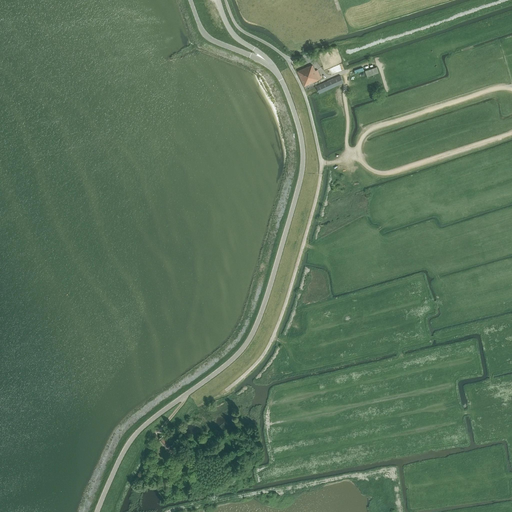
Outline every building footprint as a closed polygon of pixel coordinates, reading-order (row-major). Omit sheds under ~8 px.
[(297,72),(304,86),(321,78),(317,70),(315,71),(312,65),(308,67),(297,72)] [(365,71),(367,76),(378,73),(377,68),(365,71)] [(316,87),(319,94),(343,83),(340,75),(316,87)] [(171,446),(163,436),(159,439),(167,448),(166,449),(168,451),(173,448),(171,446)] [(171,446),(173,448),(177,453),(182,448),(176,442),(171,446)]
